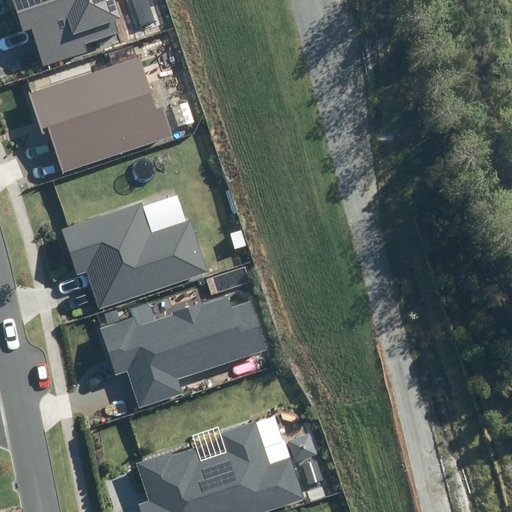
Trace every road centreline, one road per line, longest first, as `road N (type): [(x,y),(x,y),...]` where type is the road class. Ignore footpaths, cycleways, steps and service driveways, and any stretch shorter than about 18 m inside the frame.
road 1 (track): [(307,0),(446,511)]
road 2 (residential): [(0,296),(43,511)]
